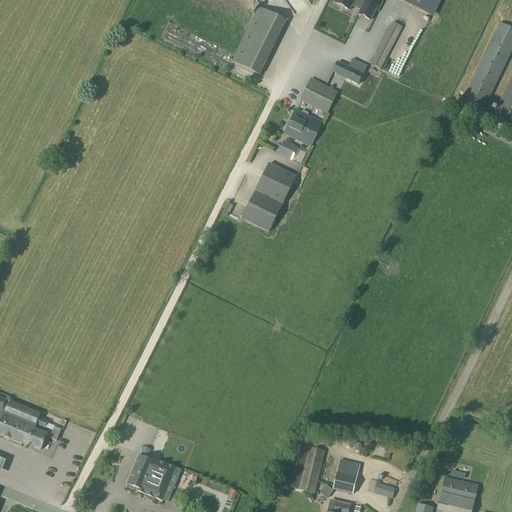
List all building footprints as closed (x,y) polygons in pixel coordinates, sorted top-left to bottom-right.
[(355,0),(335,0),(334,4),(349,12),(351,7),(360,11),(358,15),(370,21),(376,8),(365,2),(364,4),(355,0)] [(397,0),(430,16),(438,0),(397,0)] [(259,11),(232,64),(259,78),(286,24),(259,11)] [(322,43),(321,45),(334,51),(347,22),(324,12),(313,39),(322,43)] [(511,31),(497,24),(457,107),(478,117),(511,46),(511,31)] [(393,25),(370,67),(379,73),(403,30),(393,25)] [(205,57),(209,47),(185,37),(181,48),(205,57)] [(358,86),(363,77),(338,65),(334,75),(358,86)] [(511,73),(491,118),(511,128),(511,73)] [(310,81),(300,103),(327,116),(338,94),(310,81)] [(295,112),(284,136),(311,149),(323,125),(295,112)] [(284,143),(277,155),(291,162),(297,149),(284,143)] [(269,166),(242,221),(269,234),(296,179),(269,166)] [(0,436),(28,447),(41,452),(47,437),(34,432),(36,425),(44,428),(46,422),(39,419),(40,415),(9,403),(6,402),(6,401),(0,398),(0,436)] [(54,428),(49,439),(56,442),(60,431),(54,428)] [(293,446),(283,489),(315,496),(325,453),(293,446)] [(138,458),(126,486),(133,489),(132,491),(162,503),(176,470),(150,460),(149,462),(138,458)] [(340,462),(333,492),(354,497),(360,467),(340,462)] [(442,478),(439,494),(472,502),(474,497),(476,487),(442,478)] [(376,486),(373,496),(392,500),(394,490),(376,486)] [(327,500),(333,493),(326,488),(321,494),(327,500)] [(284,498),(281,492),(271,497),(274,503),(284,498)] [(439,494),(434,511),(470,511),(472,502),(439,494)] [(348,511),(350,507),(330,503),(328,511),(348,511)]
